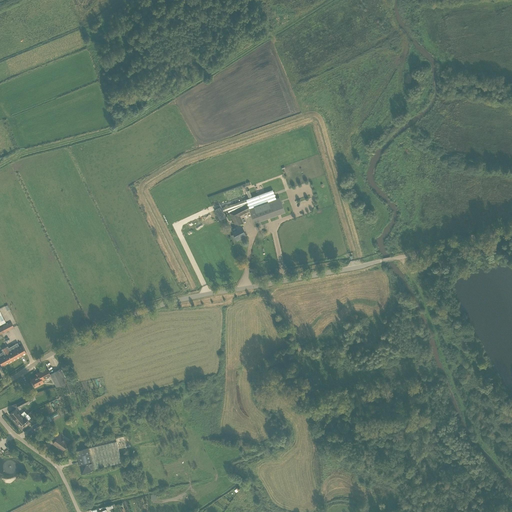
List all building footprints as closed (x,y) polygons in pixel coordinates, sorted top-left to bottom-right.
[(227,209),(229,213),(247,204),(250,211),(254,223),(284,212),(279,197),(275,199),(272,189),(222,208),(223,211),(227,209)] [(236,227),(240,225),(243,223),(239,216),(250,211),(247,204),(229,213),(236,227)] [(221,210),(215,213),(220,221),(225,218),(223,214),(224,214),(221,210)] [(245,234),(240,225),(236,227),(237,230),(232,232),(234,235),(231,236),(234,241),(236,240),(237,241),(237,240),(241,238),(240,236),(241,235),(242,236),(245,234)] [(11,322),(0,327),(0,334),(14,327),(11,322)] [(0,358),(0,362),(2,366),(9,362),(9,363),(26,353),(22,345),(10,352),(7,347),(1,350),(5,356),(0,358)] [(64,367),(50,375),(50,376),(50,375),(56,386),(66,385),(63,379),(69,376),(66,371),(64,367)] [(39,376),(31,380),(33,384),(35,387),(44,383),(42,380),(46,379),(46,378),(50,376),(50,375),(46,368),(38,373),(39,376)] [(18,407),(29,402),(33,400),(31,396),(28,398),(17,404),(18,407)] [(16,422),(22,416),(16,408),(9,414),(16,422)] [(23,417),(22,416),(16,422),(16,423),(22,429),(30,422),(25,416),(23,417)] [(34,431),(39,428),(46,425),(43,420),(32,426),(34,431)] [(62,451),(68,443),(58,436),(59,434),(55,432),(51,437),(55,440),(52,443),(59,448),(58,448),(62,451)] [(115,438),(87,445),(88,448),(93,469),(121,462),(116,441),(115,438)] [(93,469),(88,448),(76,451),(77,456),(80,465),(81,472),(93,469)]
